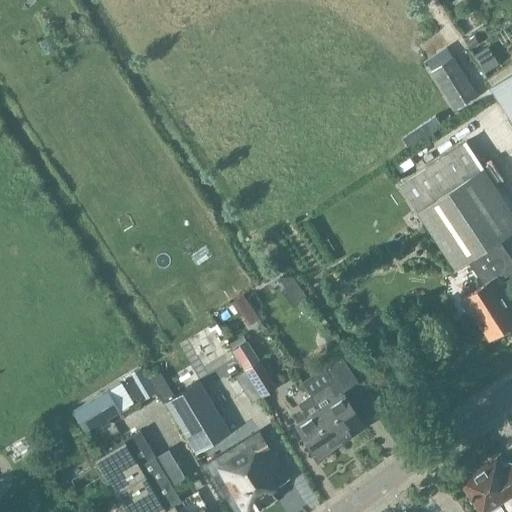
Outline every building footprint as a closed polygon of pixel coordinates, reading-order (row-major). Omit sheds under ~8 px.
[(511,76),(494,87),(494,88),(496,92),(511,116),(511,76)] [(400,183),(419,211),(456,268),(469,259),(500,239),(511,230),(511,207),(485,167),(484,168),(466,140),(400,183)] [(500,239),(469,259),(485,286),(464,300),(491,342),(511,328),(511,303),(504,291),(507,290),(506,284),(504,281),(511,275),(511,258),(503,244),(500,239)] [(247,339),(232,349),(261,396),(277,386),(247,339)] [(334,380),(311,395),(339,437),(348,431),(350,435),(365,425),(343,392),(358,383),(341,358),(326,367),(334,380)] [(123,376),(134,396),(146,390),(135,370),(123,376)] [(165,402),(164,403),(196,453),(231,431),(199,381),(195,384),(165,402)] [(73,412),(85,432),(119,411),(107,391),(73,412)] [(307,416),(296,423),(307,439),(303,441),(318,463),(333,449),(329,443),(339,437),(311,395),(301,402),(300,405),(307,416)] [(223,447),(214,453),(216,457),(204,464),(234,511),(252,511),(275,498),(270,490),(289,479),(259,431),(226,451),(223,447)] [(177,511),(174,506),(182,501),(154,456),(140,465),(133,453),(124,440),(93,459),(125,511),(177,511)] [(511,467),(511,466),(503,465),(501,466),(498,461),(465,483),(484,511),(506,511),(500,502),(511,494),(511,467)]
